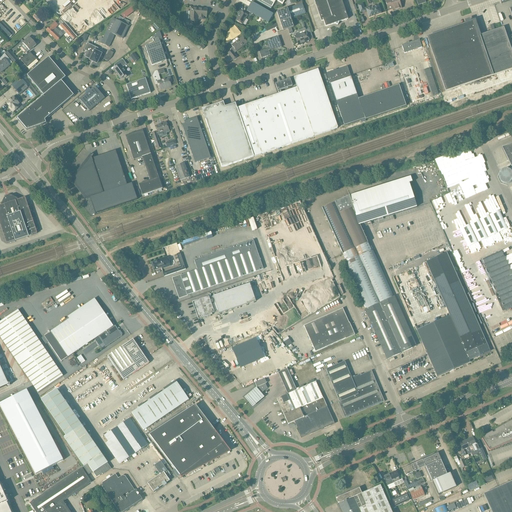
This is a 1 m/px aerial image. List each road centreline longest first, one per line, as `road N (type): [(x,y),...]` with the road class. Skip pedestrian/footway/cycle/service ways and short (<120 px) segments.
road 1 (secondary): [(245,428),(58,202)]
road 2 (tertiary): [(223,86),(452,8)]
road 3 (unclassified): [(332,258),(403,423)]
road 4 (residential): [(123,120),(108,82),(69,62),(29,20)]
road 5 (secondary): [(305,493),(315,470),(405,428)]
